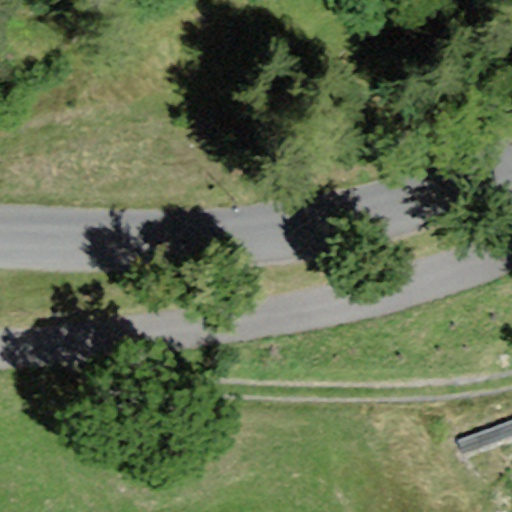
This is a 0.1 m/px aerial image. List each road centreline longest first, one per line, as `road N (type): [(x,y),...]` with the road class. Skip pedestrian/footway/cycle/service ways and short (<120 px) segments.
road 1 (residential): [(0,349),(297,312),(511,251)]
road 2 (unclassified): [(0,238),(293,228),(391,208),(511,166)]
road 3 (track): [(511,378),(384,392),(156,385),(98,374),(80,344)]
